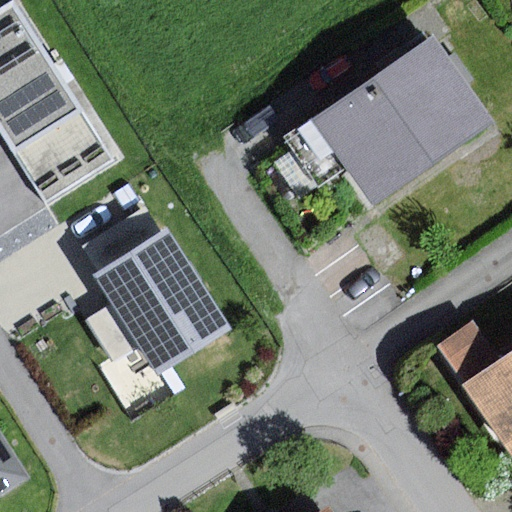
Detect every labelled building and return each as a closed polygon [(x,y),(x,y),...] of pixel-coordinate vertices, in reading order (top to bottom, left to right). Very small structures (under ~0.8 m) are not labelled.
[(0,133),(13,154),(84,110),(18,2),(0,13),(0,133)] [(436,39),(286,138),(320,190),(350,171),(372,204),(493,124),(436,39)] [(115,162),(84,110),(13,154),(44,205),(115,162)] [(84,248),(102,275),(163,237),(145,209),(84,248)] [(163,382),(236,337),(170,232),(163,237),(102,275),(98,277),(115,305),(141,346),(163,382)] [(141,346),(115,305),(89,320),(114,362),(141,346)] [(477,322),(440,347),(511,451),(511,357),(504,362),(477,322)] [(0,499),(32,479),(0,427),(0,499)]
